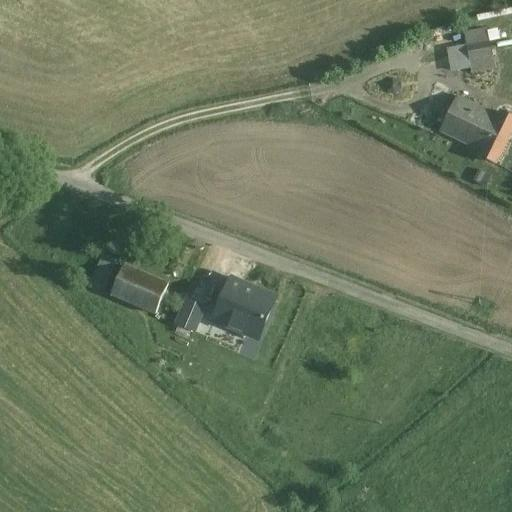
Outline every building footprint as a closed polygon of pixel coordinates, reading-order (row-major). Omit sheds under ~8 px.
[(511,25),(493,29),(496,46),(511,42),(511,25)] [(508,119),(467,99),(448,136),(488,156),(486,161),(506,171),(511,159),(511,114),(508,119)] [(90,285),(106,292),(118,261),(102,255),(90,285)] [(175,288),(130,269),(118,295),(164,315),(175,288)] [(214,271),(195,314),(264,345),(284,302),(214,271)]
